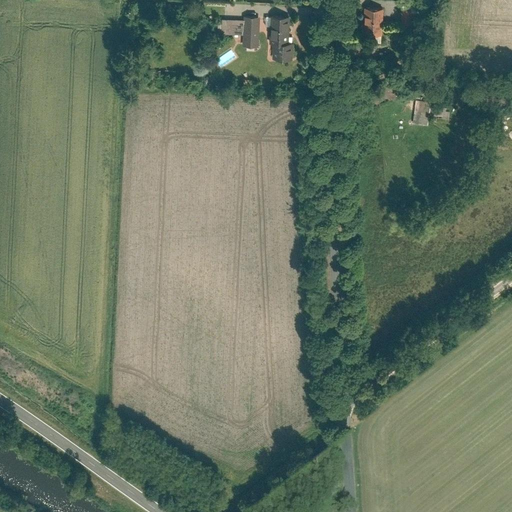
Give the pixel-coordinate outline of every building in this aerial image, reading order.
[(361,9),(361,35),(380,35),(380,9),(361,9)] [(400,11),(399,28),(409,28),(410,12),(400,11)] [(241,35),(241,47),(256,47),(256,16),(241,16),(241,21),(223,21),(223,34),(241,35)] [(268,18),(267,60),(285,60),(287,19),(268,18)] [(231,49),(214,59),(220,67),(237,57),(231,49)] [(425,125),(429,100),(413,98),(410,123),(425,125)]
